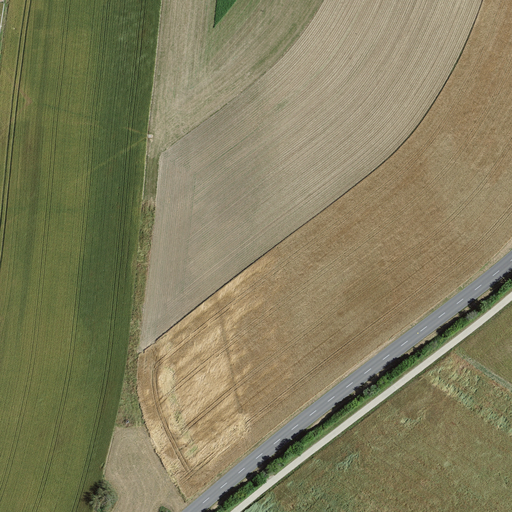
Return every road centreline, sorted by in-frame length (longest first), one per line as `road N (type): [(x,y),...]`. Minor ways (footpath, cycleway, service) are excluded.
road 1 (tertiary): [(196,511),(511,260)]
road 2 (track): [(511,298),(240,511)]
